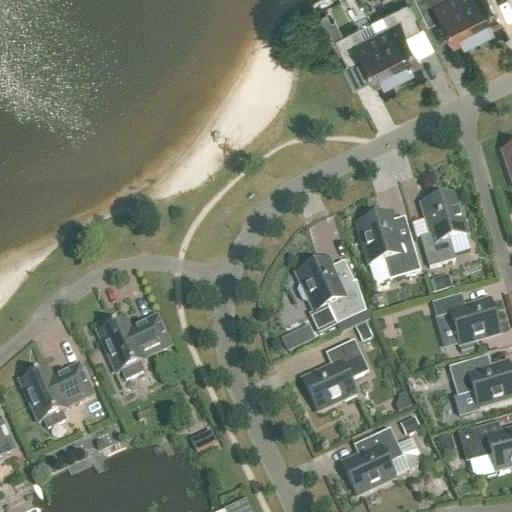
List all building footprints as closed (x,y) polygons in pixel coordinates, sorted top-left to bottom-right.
[(416,0),(428,23),(441,17),(454,44),(463,39),(464,41),(477,34),(460,0),(416,0)] [(460,0),(477,34),(490,27),(490,26),(499,22),(487,0),(460,0)] [(511,0),(503,0),(507,15),(511,13),(511,0)] [(397,74),(410,67),(410,66),(419,62),(405,35),(418,28),(406,4),(383,15),(389,26),(376,32),(397,74)] [(324,26),(330,22),(326,13),(319,17),(324,26)] [(364,39),(358,28),(336,39),(348,63),(361,57),(374,84),(383,79),(384,81),(397,74),(376,32),(364,39)] [(511,148),(507,150),(508,153),(502,155),(511,187),(511,148)] [(454,198),(423,207),(433,238),(420,241),(429,271),(455,264),(449,243),(466,238),(454,198)] [(397,249),(388,218),(357,227),(366,255),(363,256),(367,269),(373,289),(389,284),(421,275),(411,245),(397,249)] [(309,318),(318,337),(366,315),(356,285),(340,293),(326,263),(297,277),(303,289),(299,291),(298,294),(302,303),(306,305),(309,303),(315,315),(309,318)] [(499,337),(490,306),(465,313),(461,299),(432,307),(436,322),(450,318),(459,349),(499,337)] [(126,384),(144,375),(139,366),(144,364),(143,362),(170,349),(156,321),(130,333),(126,325),(112,332),(111,329),(97,335),(108,359),(117,377),(121,375),(126,384)] [(365,326),(355,331),(362,346),(373,341),(365,326)] [(295,352),(289,339),(281,343),(287,356),(295,352)] [(332,372),(303,386),(317,415),(343,403),(344,405),(356,400),(349,385),(369,376),(354,345),(326,358),(332,372)] [(511,400),(511,380),(509,368),(494,373),(490,371),(487,360),(449,371),(457,400),(454,401),(458,417),(462,419),(478,414),(477,411),(511,400)] [(48,433),(66,424),(61,415),(66,413),(65,411),(92,398),(78,370),(52,382),(48,374),(34,380),(33,378),(19,384),(39,426),(43,424),(48,433)] [(0,459),(14,453),(0,424),(0,459)] [(459,437),(466,465),(469,464),(473,479),(480,482),(497,477),(496,474),(511,469),(511,436),(502,439),(498,426),(459,437)] [(357,463),(343,470),(356,499),(394,481),(388,467),(402,461),(390,433),(353,450),(358,460),(357,463)] [(203,439),(209,449),(216,446),(210,435),(203,439)] [(455,454),(450,439),(437,444),(442,458),(455,454)] [(49,466),(63,461),(57,446),(43,451),(49,466)]
